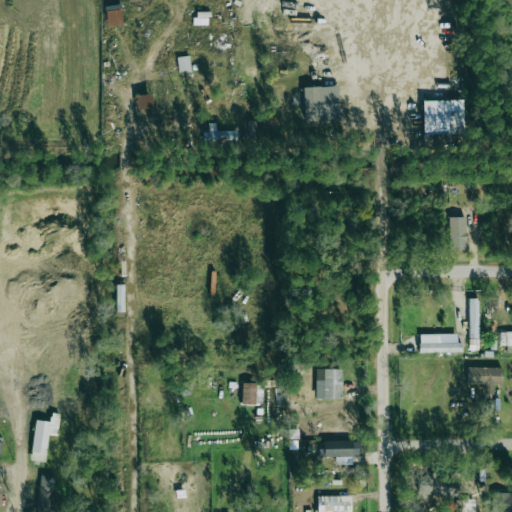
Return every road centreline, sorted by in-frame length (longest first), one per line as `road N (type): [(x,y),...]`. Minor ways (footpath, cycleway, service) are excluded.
road 1 (residential): [(387,511),(386,193)]
road 2 (residential): [(387,270),(511,268)]
road 3 (residential): [(388,444),(511,442)]
